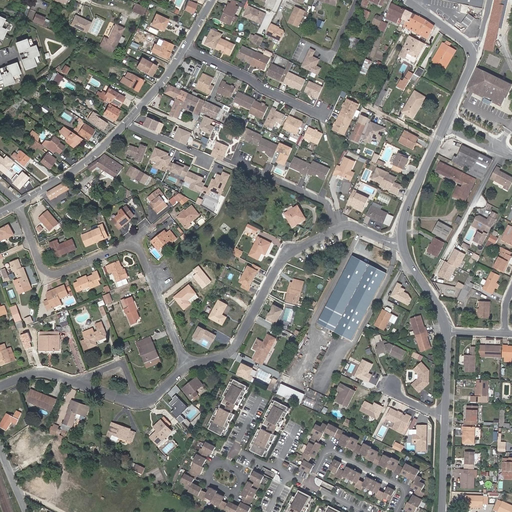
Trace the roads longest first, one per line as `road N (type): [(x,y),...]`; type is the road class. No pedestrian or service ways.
road 1 (residential): [(187,364),(224,356),(239,343),(284,258),(343,226),(404,244)]
road 2 (residential): [(20,202),(82,166),(122,129),(184,48)]
road 3 (residential): [(0,386),(43,372),(144,403),(187,364)]
road 4 (tertiary): [(404,244),(407,208),(471,64),(470,49)]
road 5 (residential): [(135,241),(52,273),(44,270),(20,202)]
road 6 (residential): [(184,48),(327,115)]
road 7 (residential): [(363,511),(235,448)]
road 8 (residential): [(187,364),(135,241)]
